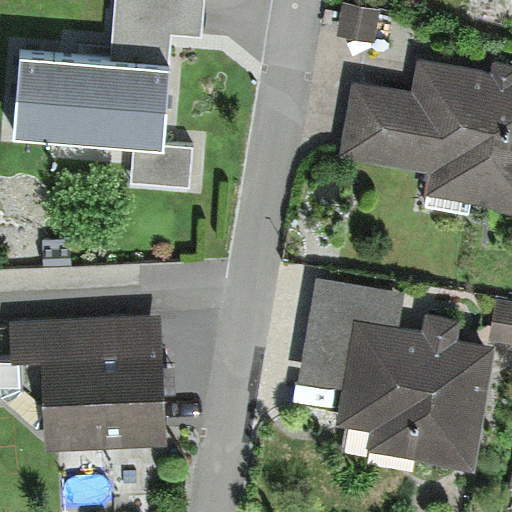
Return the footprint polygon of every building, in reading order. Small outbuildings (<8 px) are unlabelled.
[(166,65),(19,55),(13,133),(160,144),(166,65)] [(430,187),(511,199),(511,87),(422,73),(417,106),(356,97),(348,149),(434,163),(430,187)] [(511,341),(511,307),(491,304),(485,336),(511,341)] [(51,441),(155,438),(151,327),(3,330),(4,363),(49,361),(51,441)] [(459,456),(476,348),(360,329),(346,418),(377,423),(374,442),(459,456)]
